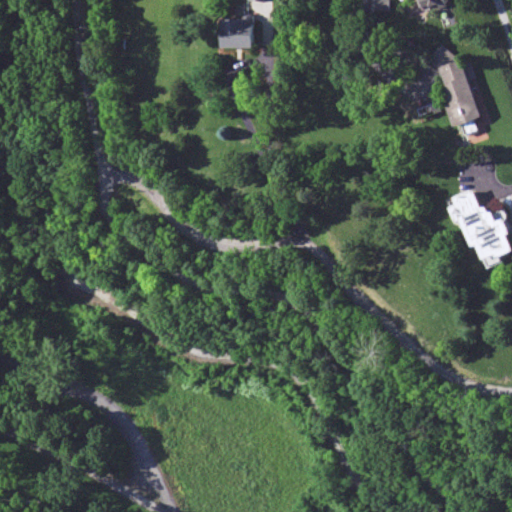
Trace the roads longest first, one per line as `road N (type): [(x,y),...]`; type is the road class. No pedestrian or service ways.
road 1 (residential): [(453,511),(311,318),(281,296),(172,276),(109,221),(101,204),(106,177)]
road 2 (residential): [(511,396),(442,373),(308,252),(202,240),(138,182),(106,177)]
road 3 (residential): [(159,511),(0,426)]
road 4 (residential): [(106,177),(76,0)]
